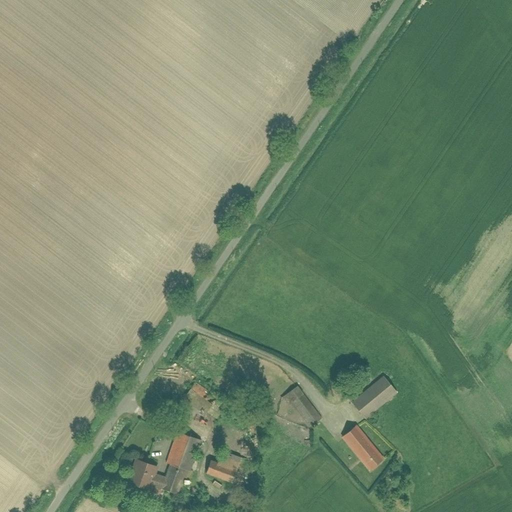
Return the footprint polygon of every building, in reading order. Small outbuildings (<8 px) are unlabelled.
[(217,394),(194,378),(181,395),(207,412),(217,394)] [(387,380),(355,403),(364,416),(397,393),(387,380)] [(299,389),(286,398),(309,430),(322,421),(299,389)] [(160,490),(176,496),(196,441),(170,432),(159,461),(167,464),(159,486),(148,482),(153,467),(136,460),(126,486),(143,493),(157,498),(160,490)] [(356,432),(345,442),(372,474),(384,463),(356,432)] [(217,467),(213,478),(235,487),(243,467),(227,461),(224,469),(217,467)]
